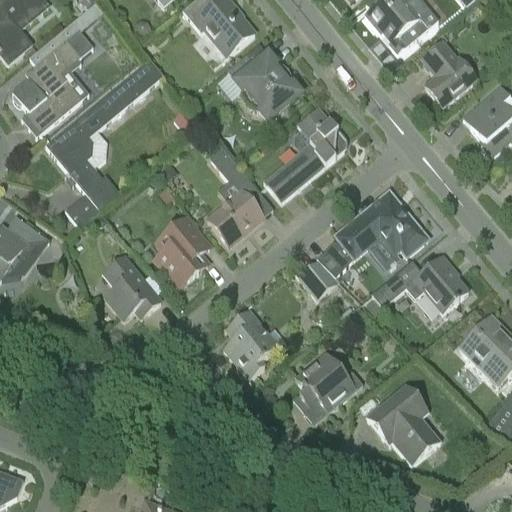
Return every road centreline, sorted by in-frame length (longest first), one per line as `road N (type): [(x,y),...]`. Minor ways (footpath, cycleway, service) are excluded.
road 1 (residential): [(423,511),(257,439),(173,344)]
road 2 (residential): [(408,149),(173,344)]
road 3 (tertiary): [(408,149),(286,0)]
road 4 (residential): [(173,344),(128,370),(72,377),(0,349)]
road 5 (tertiary): [(511,271),(408,149)]
